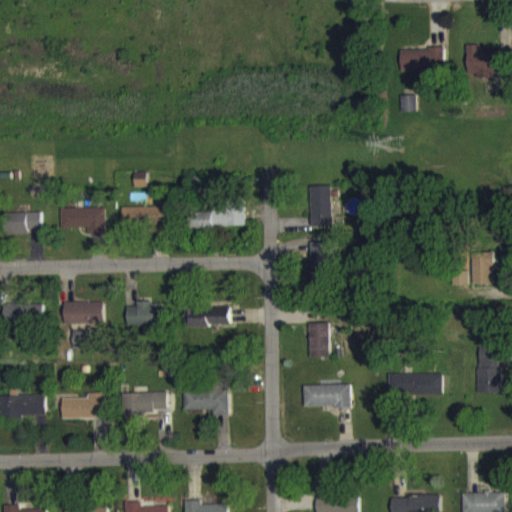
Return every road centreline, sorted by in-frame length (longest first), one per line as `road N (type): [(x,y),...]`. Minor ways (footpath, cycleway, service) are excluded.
road 1 (residential): [(0,458),(511,447)]
road 2 (residential): [(273,193),(273,511)]
road 3 (residential): [(275,260),(0,265)]
